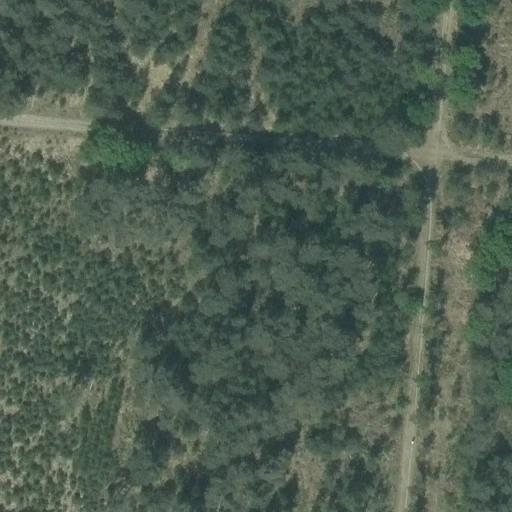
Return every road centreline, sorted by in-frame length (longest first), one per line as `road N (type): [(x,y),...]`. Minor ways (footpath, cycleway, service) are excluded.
road 1 (track): [(418,175),(0,130)]
road 2 (track): [(418,175),(397,511)]
road 3 (track): [(436,0),(418,175)]
